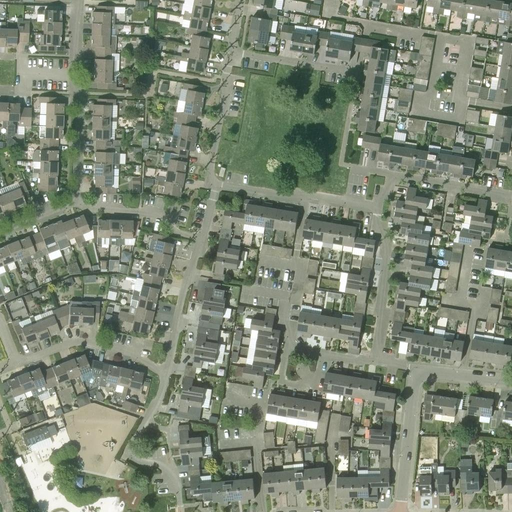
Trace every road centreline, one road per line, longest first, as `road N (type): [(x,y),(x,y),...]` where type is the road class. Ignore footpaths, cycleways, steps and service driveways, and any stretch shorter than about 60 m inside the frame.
road 1 (residential): [(392,176),(341,163),(357,73),(231,50)]
road 2 (residential): [(180,511),(170,474),(129,453),(167,372)]
road 3 (residential): [(376,207),(216,185)]
road 4 (residential): [(167,372),(85,341),(16,361)]
road 5 (residential): [(376,361),(385,260),(376,207)]
road 6 (residential): [(203,239),(177,233),(165,218),(70,198)]
road 7 (residential): [(400,511),(417,373)]
road 8 (residential): [(216,185),(209,171),(231,50)]
road 9 (residential): [(167,372),(184,282),(203,239)]
road 10 (residential): [(70,198),(72,74)]
road 11 (residential): [(511,197),(392,176)]
